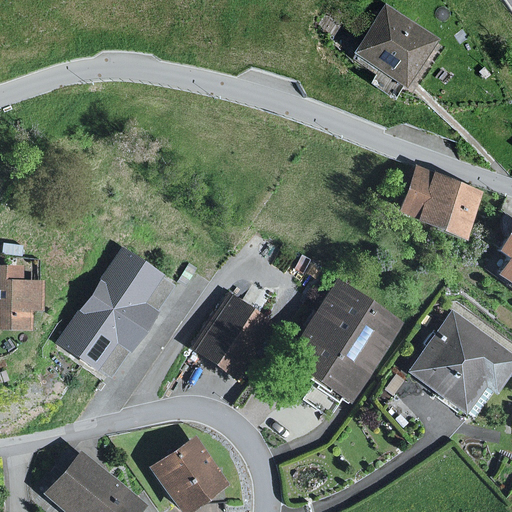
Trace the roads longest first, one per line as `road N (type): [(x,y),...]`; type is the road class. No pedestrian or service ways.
road 1 (residential): [(0,102),(70,73),(141,69),(201,79),(511,186)]
road 2 (residential): [(263,511),(261,474),(220,421),(167,413),(0,440)]
